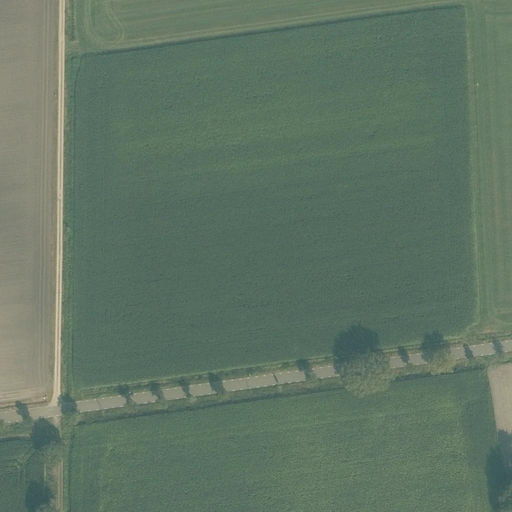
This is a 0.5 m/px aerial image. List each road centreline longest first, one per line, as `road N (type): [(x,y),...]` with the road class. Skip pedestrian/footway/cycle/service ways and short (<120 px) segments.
road 1 (unclassified): [(0,417),(511,345)]
road 2 (track): [(58,511),(63,0)]
